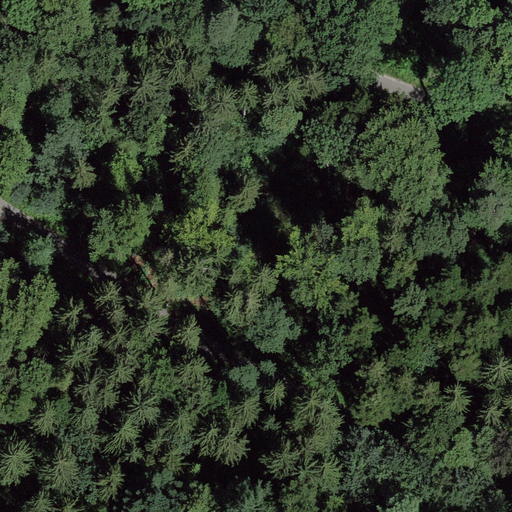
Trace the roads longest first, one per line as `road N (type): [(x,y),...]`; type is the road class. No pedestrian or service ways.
road 1 (residential): [(511,497),(477,471),(355,419),(143,306),(0,211)]
road 2 (residential): [(220,0),(379,85),(511,125)]
